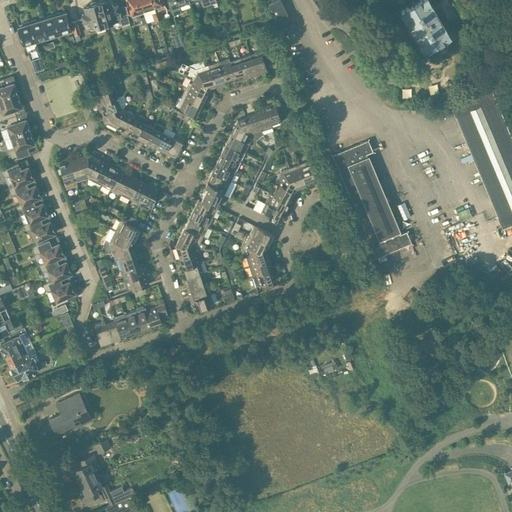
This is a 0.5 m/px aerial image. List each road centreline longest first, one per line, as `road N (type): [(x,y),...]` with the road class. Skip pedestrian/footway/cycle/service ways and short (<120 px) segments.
road 1 (residential): [(93,357),(80,323),(90,284),(42,163),(48,134)]
road 2 (residential): [(184,326),(290,286),(282,249),(289,234)]
road 3 (residential): [(184,326),(155,242),(185,182)]
road 4 (residential): [(185,182),(89,133),(63,141),(48,134)]
road 5 (residential): [(185,182),(224,102),(273,86)]
road 6 (residential): [(48,134),(0,8)]
road 7 (unknown): [(384,127),(408,130),(428,146),(470,205)]
